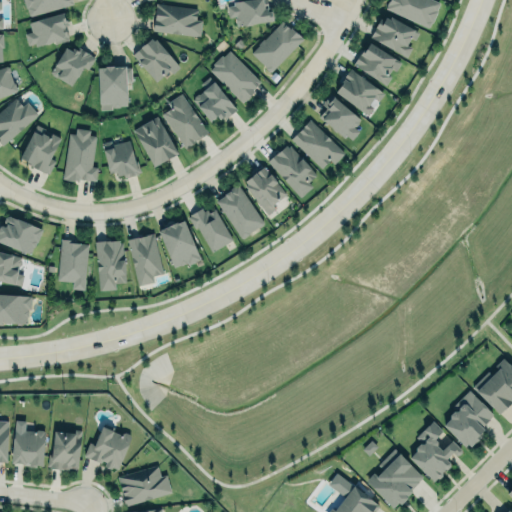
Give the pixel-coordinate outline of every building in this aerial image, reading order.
[(23,0),(27,16),(74,3),(72,0),(23,0)] [(226,4),(233,3),(233,0),(266,0),(267,2),(263,2),(263,4),(266,4),(267,8),(270,8),(271,12),(271,17),(236,24),(236,21),(235,22),(235,21),(234,16),(235,15),(228,15),(226,4)] [(385,5),(386,3),(385,2),(386,0),(438,0),(439,1),(436,8),(436,9),(432,20),(430,20),(429,24),(427,25),(385,5)] [(156,3),(197,8),(195,19),(201,20),(199,36),(153,29),(156,3)] [(24,33),(31,31),(29,21),(63,13),(64,19),(66,19),(67,25),(64,25),(68,39),(54,43),(54,40),(35,45),(34,42),(27,44),(24,33)] [(369,37),(406,57),(413,44),(412,43),(418,32),(381,13),(369,37)] [(250,50),(265,64),(265,66),(269,70),(302,36),(290,24),(289,26),(281,19),(263,37),(263,36),(257,42),(258,43),(250,50)] [(369,38),(365,44),(364,46),(363,45),(359,51),(356,54),(352,62),(385,82),(391,74),(387,71),(390,66),(395,68),(400,60),(393,56),(394,55),(369,38)] [(133,54),(137,51),(150,39),(153,42),(155,40),(178,66),(178,68),(171,73),(169,70),(154,81),(133,54)] [(62,46),(51,76),(73,84),(80,66),(88,70),(94,55),(76,48),(75,51),(62,46)] [(228,48),(259,79),(251,86),(253,88),(250,91),(251,92),(242,101),(209,67),(213,63),(212,61),(221,52),(222,54),(228,48)] [(0,66),(5,65),(8,66),(9,70),(9,71),(12,82),(14,83),(16,88),(15,91),(0,96),(0,66)] [(97,67),(98,109),(111,109),(111,105),(112,105),(112,106),(112,107),(118,106),(120,105),(126,105),(125,81),(131,81),(130,66),(125,66),(113,66),(113,65),(104,66),(104,67),(97,67)] [(383,93),(349,69),(333,91),(367,115),(375,104),(383,93)] [(212,78),(209,75),(200,81),(204,86),(202,87),(202,88),(199,91),(197,91),(194,94),(193,96),(192,97),(208,117),(211,117),(212,117),(214,116),(215,113),(216,112),(218,115),(223,112),(225,115),(235,107),(218,85),(219,85),(213,77),(212,78)] [(329,92),(321,101),(325,105),(317,113),(343,136),(346,134),(351,138),(359,129),(354,124),(358,120),(358,118),(359,117),(333,93),(332,94),(329,92)] [(170,107),(160,114),(184,148),(207,132),(180,93),(167,102),(170,107)] [(0,143),(1,145),(37,114),(26,102),(21,106),(14,98),(0,110),(0,143)] [(153,166),(177,153),(156,116),(132,129),(153,166)] [(291,138),(320,166),(329,157),(333,161),(343,151),(343,150),(327,133),(309,116),(298,128),(295,130),(290,136),(291,138)] [(60,136),(34,125),(19,160),(49,173),(55,159),(50,157),(60,136)] [(63,178),(95,182),(97,167),(91,166),(95,132),(69,129),(63,178)] [(128,138),(131,146),(135,163),(138,162),(139,170),(137,170),(137,172),(124,175),(123,172),(117,173),(116,170),(109,171),(102,147),(104,146),(102,141),(110,139),(111,144),(128,138)] [(285,143),(287,145),(289,144),(315,174),(308,181),(312,186),(299,197),(266,160),(285,143)] [(246,180),(244,177),(250,172),(255,168),(255,169),(258,166),(264,163),(269,170),(270,170),(276,178),(275,178),(285,191),(278,197),(278,196),(271,201),(274,206),(267,212),(244,182),(246,180)] [(215,198),(224,192),(224,191),(229,187),(229,186),(234,183),(235,183),(237,181),(262,219),(262,221),(258,224),(257,224),(248,230),(248,231),(242,236),(240,235),(215,198)] [(189,213),(201,206),(203,209),(206,207),(208,210),(214,206),(234,238),(212,252),(196,226),(194,228),(187,216),(189,215),(189,213)] [(0,224),(0,242),(30,254),(41,228),(4,213),(0,224)] [(183,217),(199,256),(194,258),(194,259),(188,263),(186,260),(180,263),(179,263),(173,265),(157,227),(159,227),(160,226),(168,222),(168,221),(172,220),(176,218),(177,219),(179,218),(183,217)] [(126,237),(132,234),(138,234),(143,232),(144,232),(144,231),(153,230),(162,271),(155,272),(152,273),(153,279),(137,283),(126,237)] [(94,240),(100,237),(105,238),(111,237),(119,237),(119,240),(122,240),(122,251),(116,256),(123,255),(125,271),(124,271),(125,279),(114,280),(115,287),(99,288),(94,240)] [(87,241),(59,240),(57,280),(71,281),(71,289),(84,289),(87,241)] [(0,248),(12,252),(12,253),(20,255),(19,257),(20,259),(19,264),(17,264),(15,271),(22,273),(20,283),(0,278),(0,248)] [(0,290),(0,322),(2,323),(2,320),(25,321),(25,319),(26,317),(26,316),(26,315),(27,314),(27,308),(27,307),(30,307),(30,294),(16,292),(0,290)] [(471,386),(487,371),(491,375),(498,369),(494,366),(502,358),(511,368),(511,403),(511,402),(508,406),(507,406),(506,409),(498,413),(471,386)] [(468,389),(492,414),(483,426),(482,428),(483,430),(477,436),(479,438),(475,443),(474,442),(469,447),(466,445),(464,447),(442,425),(448,419),(448,415),(453,410),(450,406),(468,389)] [(407,456),(433,482),(450,464),(447,461),(459,448),(449,438),(441,447),(433,439),(442,430),(431,420),(415,436),(421,442),(407,456)] [(117,467),(130,435),(128,431),(124,430),(121,431),(101,423),(93,443),(89,440),(83,454),(117,467)] [(13,427),(10,460),(22,461),(22,463),(34,464),(35,461),(41,462),(44,430),(43,430),(42,428),(36,427),(35,429),(13,427)] [(80,428),(76,468),(68,467),(68,468),(49,466),(49,464),(47,464),(48,453),(51,453),(54,428),(73,430),(73,428),(80,428)] [(365,480),(373,473),(375,476),(380,471),(374,465),(393,447),(421,477),(417,482),(418,482),(409,490),(411,492),(405,497),(406,499),(400,505),(398,503),(392,509),(365,480)] [(116,475),(156,462),(160,474),(165,472),(171,490),(169,491),(124,505),(120,491),(121,491),(116,475)] [(353,486),(378,505),(374,511),(373,511),(326,511),(330,508),(334,511),(353,486)]
